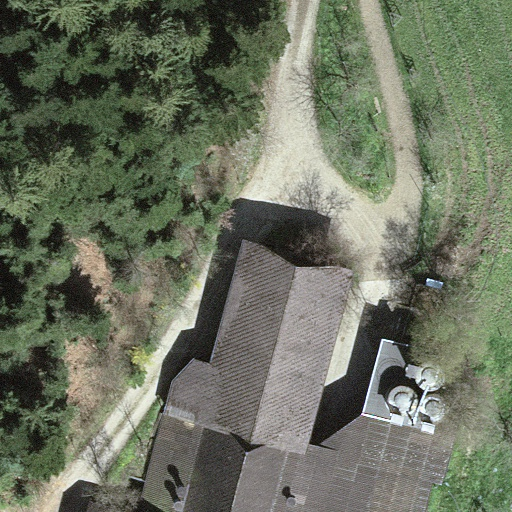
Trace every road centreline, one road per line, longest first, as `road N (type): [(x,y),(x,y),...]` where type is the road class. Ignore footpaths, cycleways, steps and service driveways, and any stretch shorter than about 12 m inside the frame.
road 1 (track): [(58,511),(79,458),(267,206),(371,229),(398,279),(347,393)]
road 2 (track): [(267,206),(297,122),(301,0)]
